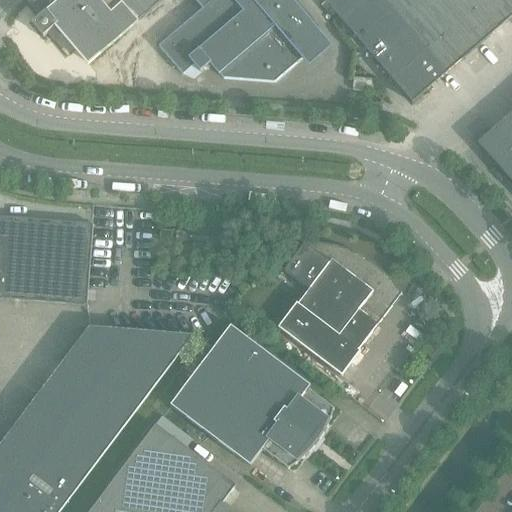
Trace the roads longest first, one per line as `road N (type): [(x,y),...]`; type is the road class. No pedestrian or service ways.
road 1 (unclassified): [(396,162),(349,148),(46,124),(0,105)]
road 2 (unclassified): [(0,150),(43,165),(343,188),(379,200)]
road 3 (unclassified): [(472,360),(508,310),(511,274),(490,237),(437,182),(396,162)]
road 4 (unclassified): [(379,200),(417,223),(456,269),(476,304),(472,360)]
road 5 (unclassified): [(357,511),(472,360)]
road 6 (unclassified): [(396,162),(511,67)]
